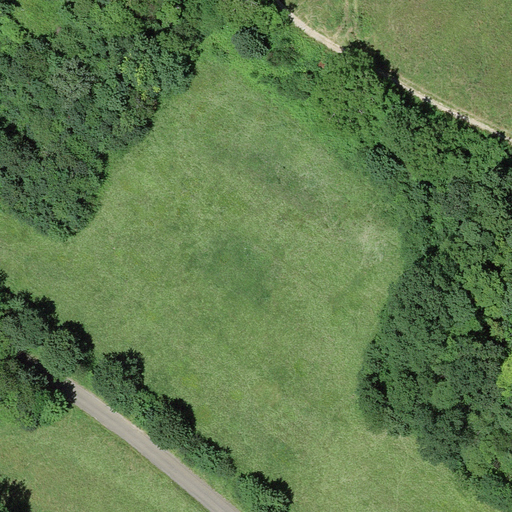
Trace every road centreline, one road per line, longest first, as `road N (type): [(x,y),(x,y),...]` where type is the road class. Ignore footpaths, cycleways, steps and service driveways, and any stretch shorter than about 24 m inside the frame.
road 1 (unclassified): [(0,347),(112,416),(230,511)]
road 2 (track): [(511,143),(305,26)]
